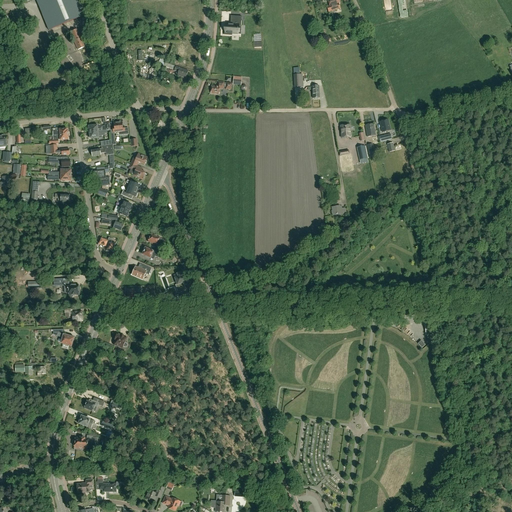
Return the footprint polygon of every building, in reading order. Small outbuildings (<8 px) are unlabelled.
[(36,0),(48,30),(87,15),(80,0),(36,0)] [(329,6),(327,7),(328,12),(340,9),(339,4),(340,4),(338,0),(328,0),(329,6)] [(436,3),(414,6),(415,16),(418,16),(417,8),(424,8),(425,15),(427,15),(426,8),(432,7),(432,13),(437,12),(436,3)] [(238,34),(238,25),(241,25),(241,21),(242,16),(236,16),(236,20),(232,20),(232,24),(226,24),(226,30),(224,30),(224,34),(232,35),(232,34),(238,34)] [(78,50),(85,47),(87,46),(80,28),(77,29),(71,32),(78,50)] [(169,59),(164,57),(163,59),(160,58),(158,64),(173,70),(175,64),(169,61),(169,59)] [(186,78),(188,71),(175,66),(174,70),(177,71),(176,74),(177,75),(185,78),(186,78)] [(141,78),(149,78),(149,79),(160,79),(160,70),(142,69),(141,78)] [(241,86),(242,77),(233,76),(233,85),(241,86)] [(231,90),(231,83),(218,82),(217,86),(211,86),(210,94),(219,94),(219,88),(223,89),(223,87),(226,87),(225,89),(231,90)] [(390,130),(388,120),(380,122),(382,132),(390,130)] [(119,136),(119,135),(118,121),(115,122),(115,123),(113,123),(113,126),(114,125),(114,127),(112,127),(113,130),(110,130),(111,137),(111,140),(111,145),(113,144),(113,145),(116,145),(116,142),(115,142),(114,134),(116,133),(116,137),(119,136)] [(119,135),(129,134),(128,128),(125,128),(124,126),(123,126),(123,125),(123,122),(121,122),(121,121),(118,121),(119,135)] [(110,130),(109,123),(104,124),(105,126),(97,127),(97,124),(92,125),(93,126),(89,126),(89,128),(88,128),(88,130),(89,130),(90,132),(98,132),(98,131),(107,130),(110,130)] [(351,130),(350,124),(341,125),(342,131),(342,137),(352,136),(352,130),(351,130)] [(367,137),(375,135),(373,124),(365,125),(367,137)] [(107,133),(107,130),(98,131),(98,132),(90,132),(90,135),(89,135),(89,137),(90,137),(90,138),(94,138),(94,139),(98,138),(98,136),(105,136),(105,134),(107,133)] [(68,134),(53,135),(53,140),(49,140),(49,144),(59,144),(58,140),(67,139),(67,137),(68,137),(68,134)] [(381,142),(391,139),(390,134),(380,136),(381,142)] [(389,152),(395,151),(393,143),(387,144),(389,152)] [(113,145),(113,144),(111,145),(105,146),(105,149),(106,153),(105,153),(106,156),(114,154),(113,145)] [(51,154),(61,153),(62,155),(69,155),(69,149),(57,150),(57,145),(50,146),(51,154)] [(359,160),(368,158),(365,145),(357,147),(359,160)] [(100,154),(105,153),(106,153),(105,149),(105,146),(101,146),(102,149),(100,150),(99,149),(91,150),(92,157),(101,155),(100,154)] [(10,162),(11,153),(3,152),(3,161),(10,162)] [(131,163),(137,166),(138,162),(144,164),(147,158),(138,154),(136,158),(133,157),(131,163)] [(70,159),(63,160),(63,157),(58,157),(54,157),(53,163),(59,164),(59,163),(62,163),(62,167),(70,166),(70,165),(71,165),(71,161),(70,161),(70,159)] [(137,166),(131,163),(129,168),(135,171),(133,176),(143,180),(145,173),(141,171),(143,168),(137,166)] [(115,169),(114,164),(110,165),(108,165),(108,167),(97,168),(97,171),(93,171),(94,180),(97,179),(97,183),(101,182),(102,186),(110,185),(110,182),(109,177),(106,178),(105,173),(109,172),(109,169),(115,169)] [(9,187),(9,176),(2,177),(2,183),(0,183),(1,187),(9,187)] [(140,185),(131,181),(131,182),(127,180),(126,183),(129,184),(127,187),(138,192),(139,190),(141,186),(140,186),(140,185)] [(138,192),(127,187),(126,190),(124,189),(121,195),(132,200),(133,197),(135,198),(136,197),(138,194),(137,194),(138,192)] [(29,202),(30,194),(22,193),(21,202),(29,202)] [(120,207),(129,211),(129,210),(130,211),(131,208),(130,208),(132,205),(126,203),(127,200),(122,198),(120,202),(121,203),(122,204),(120,207)] [(340,207),(340,206),(332,207),(332,211),(332,214),(333,214),(333,216),(346,213),(345,208),(341,208),(341,207),(340,207)] [(128,214),(129,211),(120,207),(118,213),(127,217),(127,216),(128,217),(129,214),(128,214)] [(117,221),(118,216),(109,215),(109,214),(103,213),(102,218),(108,219),(108,220),(117,221)] [(115,222),(112,221),(102,219),(101,223),(110,225),(114,226),(113,228),(121,231),(123,225),(116,222),(115,222)] [(149,238),(148,240),(148,241),(156,245),(158,242),(162,244),(164,240),(151,234),(150,238),(149,238)] [(112,242),(113,239),(109,238),(108,240),(102,238),(99,244),(107,247),(106,249),(112,251),(114,248),(116,244),(112,242)] [(153,260),(155,256),(161,259),(163,253),(157,251),(157,252),(150,249),(150,250),(145,248),(142,254),(146,256),(145,257),(149,259),(150,258),(153,260)] [(138,268),(135,267),(132,274),(143,279),(145,274),(149,275),(152,269),(145,266),(143,270),(138,268)] [(174,276),(177,284),(177,285),(180,284),(183,292),(180,293),(182,298),(189,296),(187,291),(186,291),(184,283),(187,282),(186,278),(185,275),(184,275),(183,272),(177,274),(177,275),(174,276)] [(68,285),(68,279),(53,279),(54,286),(64,286),(64,293),(68,293),(68,295),(70,295),(70,296),(71,297),(72,297),(73,296),(73,295),(79,295),(79,292),(80,292),(80,288),(79,288),(79,285),(68,285)] [(134,299),(135,297),(140,297),(140,289),(132,289),(132,290),(127,290),(127,293),(126,294),(126,296),(127,297),(131,297),(132,299),(134,299)] [(75,312),(75,309),(64,309),(64,313),(65,316),(73,316),(73,320),(77,320),(78,321),(81,321),(81,312),(75,312)] [(72,343),(73,341),(74,341),(74,340),(74,339),(74,338),(74,336),(72,336),(71,337),(64,335),(64,333),(64,329),(54,330),(54,335),(58,336),(63,338),(63,339),(61,339),(60,342),(62,343),(61,343),(63,344),(63,346),(63,347),(67,348),(68,348),(69,345),(71,346),(72,345),(73,345),(73,344),(72,343)] [(121,336),(117,334),(117,335),(115,336),(114,338),(115,340),(114,340),(116,341),(115,345),(123,348),(123,347),(125,348),(127,347),(128,345),(127,343),(125,343),(124,342),(126,338),(124,337),(124,336),(121,335),(121,336)] [(24,368),(24,365),(15,366),(16,372),(25,372),(25,375),(32,375),(32,371),(37,371),(37,374),(37,377),(42,376),(42,374),(45,374),(45,367),(37,367),(37,368),(32,368),(32,367),(24,368)] [(87,401),(86,401),(85,405),(84,408),(92,411),(93,411),(95,412),(97,407),(98,405),(103,407),(105,402),(99,400),(98,403),(90,400),(90,401),(87,400),(87,401)] [(120,410),(123,404),(112,400),(110,405),(120,410)] [(87,418),(82,416),(80,420),(79,419),(78,423),(79,423),(79,424),(87,427),(86,429),(90,430),(93,423),(94,424),(95,421),(90,419),(90,418),(87,417),(87,418)] [(110,429),(112,425),(102,421),(101,425),(103,426),(102,429),(107,431),(108,428),(110,429)] [(75,438),(75,440),(74,440),(74,441),(73,441),(73,442),(73,443),(73,444),(74,444),(74,445),(74,447),(87,449),(87,447),(96,448),(97,438),(92,437),(92,436),(87,436),(87,439),(84,439),(85,438),(80,437),(80,438),(75,438)] [(99,487),(99,490),(102,490),(102,492),(116,492),(116,484),(103,484),(103,477),(97,477),(97,480),(97,487),(99,487)] [(89,492),(89,488),(92,488),(92,486),(93,486),(92,480),(86,480),(86,484),(77,484),(77,493),(81,492),(81,495),(84,495),(85,494),(85,493),(89,492)] [(171,491),(174,485),(169,482),(168,484),(166,489),(171,491)] [(164,492),(165,488),(158,485),(154,493),(148,490),(145,498),(146,499),(147,500),(148,501),(149,500),(153,501),(155,496),(160,498),(163,492),(164,492)] [(229,505),(230,496),(217,495),(216,504),(215,504),(215,511),(224,511),(224,505),(229,505)] [(172,499),(165,496),(163,503),(169,506),(168,508),(175,511),(180,501),(173,498),(172,499)]
